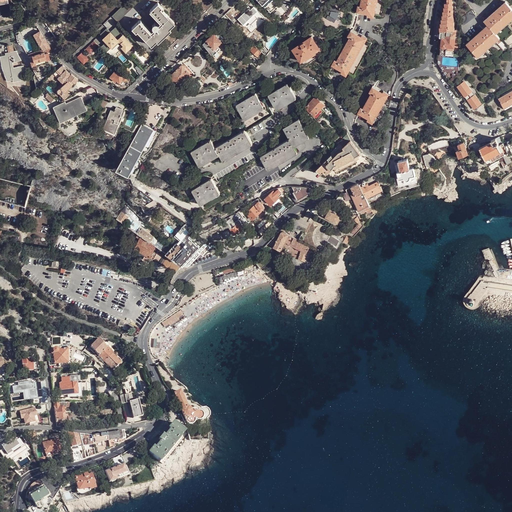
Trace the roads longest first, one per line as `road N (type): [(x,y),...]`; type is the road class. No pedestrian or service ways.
road 1 (residential): [(192,271),(255,248),(286,215),(382,160)]
road 2 (residential): [(157,422),(107,454),(31,477),(18,511)]
road 3 (residential): [(157,422),(0,431)]
road 4 (residential): [(382,160),(366,151),(322,87),(303,74),(271,70)]
road 5 (residential): [(132,97),(78,73),(24,0)]
road 6 (residential): [(271,70),(220,95),(132,97)]
road 7 (residential): [(228,0),(132,97)]
road 8 (residential): [(160,311),(143,340),(161,395),(157,422)]
